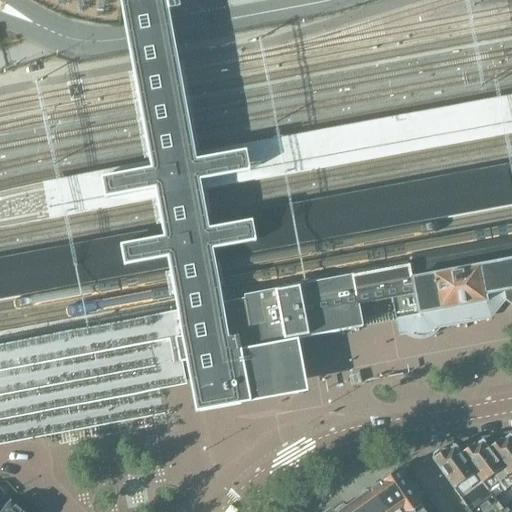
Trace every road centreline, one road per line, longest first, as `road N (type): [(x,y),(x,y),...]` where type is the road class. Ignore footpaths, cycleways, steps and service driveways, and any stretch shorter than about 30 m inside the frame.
road 1 (tertiary): [(0,6),(79,42),(208,24)]
road 2 (unclassified): [(227,511),(315,447),(408,425)]
road 3 (tertiary): [(208,24),(331,0)]
